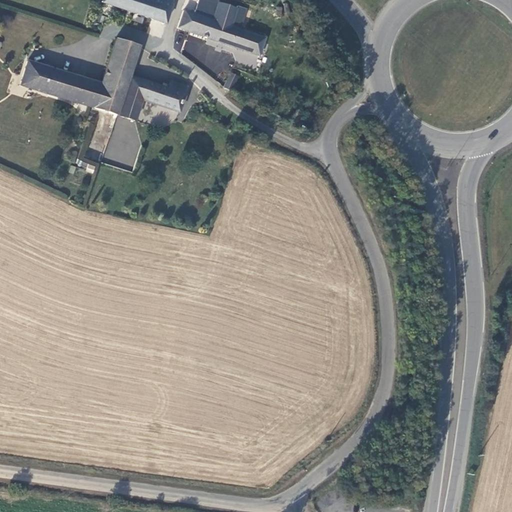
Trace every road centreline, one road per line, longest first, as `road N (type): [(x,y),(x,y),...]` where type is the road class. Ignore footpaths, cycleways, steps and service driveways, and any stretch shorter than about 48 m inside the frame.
road 1 (primary): [(398,120),(445,245),(447,397),(434,511)]
road 2 (unclassified): [(293,495),(365,436),(390,369),(384,279),(329,150)]
road 3 (primary): [(451,511),(473,358),(467,204),(494,142)]
road 4 (unclassified): [(249,506),(0,473)]
road 5 (unclassified): [(329,150),(261,128),(213,94),(172,46)]
